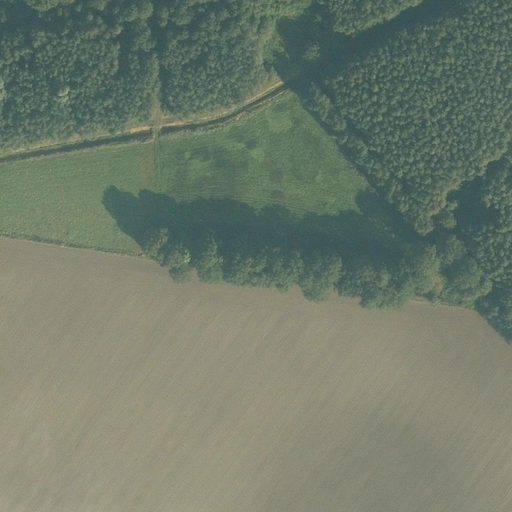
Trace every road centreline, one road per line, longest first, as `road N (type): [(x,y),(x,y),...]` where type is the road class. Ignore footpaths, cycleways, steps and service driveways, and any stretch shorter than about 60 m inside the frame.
road 1 (track): [(413,0),(217,114),(0,152)]
road 2 (track): [(151,138),(157,0)]
